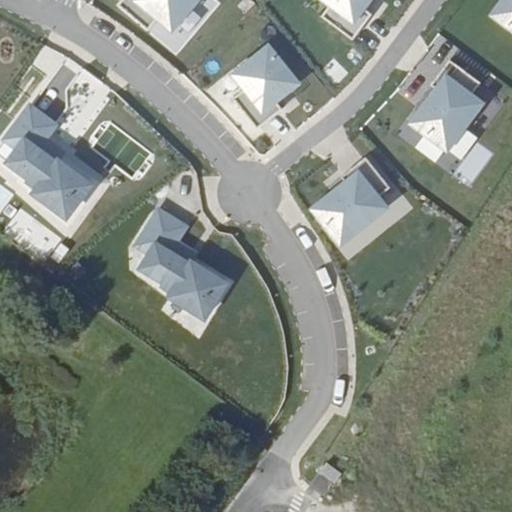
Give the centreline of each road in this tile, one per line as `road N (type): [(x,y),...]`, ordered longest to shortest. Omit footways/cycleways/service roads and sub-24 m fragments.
road 1 (residential): [(240,511),(323,393),(325,361),(313,314),(249,191)]
road 2 (residential): [(249,191),(217,143),(129,67),(43,14)]
road 3 (residential): [(249,191),(355,106),(436,0)]
